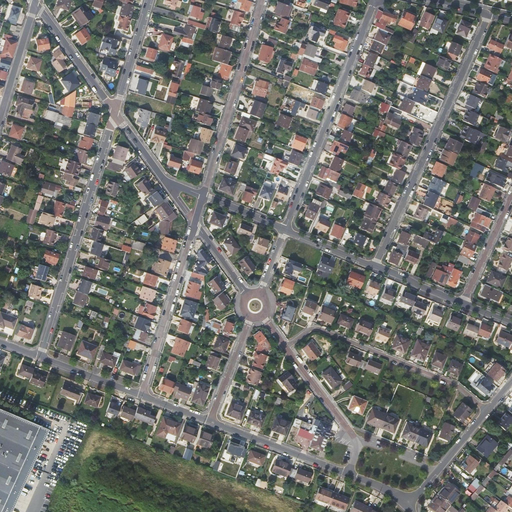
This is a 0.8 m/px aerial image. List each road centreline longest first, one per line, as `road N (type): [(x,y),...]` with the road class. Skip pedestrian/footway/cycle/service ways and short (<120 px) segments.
road 1 (residential): [(373,265),(488,15)]
road 2 (residential): [(42,355),(114,112)]
road 3 (residential): [(284,229),(374,1)]
road 4 (residential): [(286,347),(315,328),(454,384),(487,410)]
road 5 (residential): [(202,194),(262,0)]
road 6 (residential): [(141,394),(195,219)]
road 7 (residential): [(212,422),(349,474)]
road 8 (residential): [(34,2),(114,112)]
road 9 (residential): [(286,347),(358,445)]
